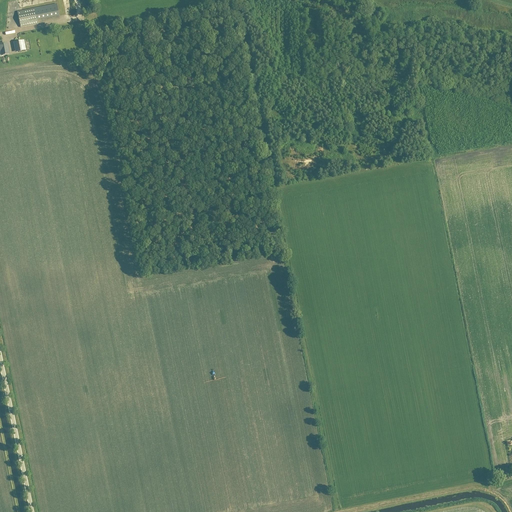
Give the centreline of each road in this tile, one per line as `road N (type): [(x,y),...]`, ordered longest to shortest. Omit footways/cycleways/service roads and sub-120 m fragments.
road 1 (track): [(236,0),(337,511)]
road 2 (track): [(344,511),(511,476)]
road 3 (unclassified): [(31,511),(0,359)]
